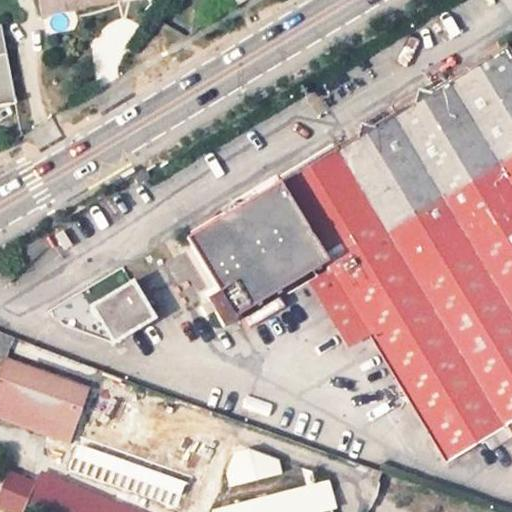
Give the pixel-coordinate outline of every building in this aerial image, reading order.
[(39,0),(43,16),(84,7),(120,0),(39,0)] [(0,25),(0,105),(16,102),(0,25)] [(511,58),(505,47),(186,238),(198,258),(220,294),(209,301),(223,325),(327,263),(331,269),(371,335),(447,461),(484,439),(506,426),(511,436),(511,58)] [(308,283),(347,349),(371,335),(331,269),(308,283)] [(138,293),(132,284),(93,307),(114,341),(153,319),(138,293)] [(7,360),(0,378),(0,399),(74,426),(87,390),(7,360)] [(209,450),(214,436),(97,393),(91,408),(209,450)] [(0,399),(0,414),(69,441),(74,426),(0,399)] [(204,463),(209,450),(91,408),(87,421),(204,463)] [(484,439),(490,450),(511,437),(511,436),(506,426),(484,439)] [(83,434),(77,449),(194,491),(199,477),(83,434)] [(227,485),(277,474),(271,448),(221,459),(227,485)] [(188,505),(194,491),(77,449),(72,463),(82,466),(188,505)] [(23,511),(27,504),(34,487),(7,475),(0,491),(0,510),(4,511),(23,511)] [(117,511),(38,477),(34,487),(27,504),(46,511),(48,511),(53,501),(78,511),(117,511)] [(321,511),(331,510),(336,508),(331,488),(234,511),(321,511)] [(78,511),(53,501),(48,511),(78,511)]
